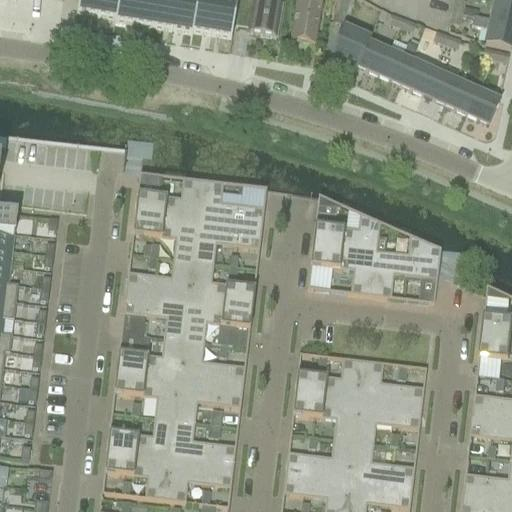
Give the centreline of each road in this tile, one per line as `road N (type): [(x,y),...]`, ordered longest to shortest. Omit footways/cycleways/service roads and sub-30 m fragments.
road 1 (residential): [(511,185),(280,101),(0,49)]
road 2 (residential): [(104,188),(66,511)]
road 3 (residential): [(281,304),(256,511)]
road 4 (residential): [(453,327),(431,511)]
road 5 (residential): [(453,327),(281,304)]
